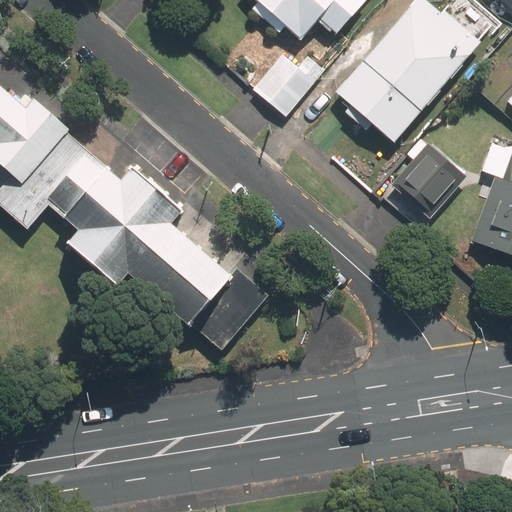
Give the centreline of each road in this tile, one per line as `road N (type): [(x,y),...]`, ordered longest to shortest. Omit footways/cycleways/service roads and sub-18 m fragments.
road 1 (residential): [(43,0),(416,323),(432,350),(503,395)]
road 2 (secondary): [(503,395),(0,473)]
